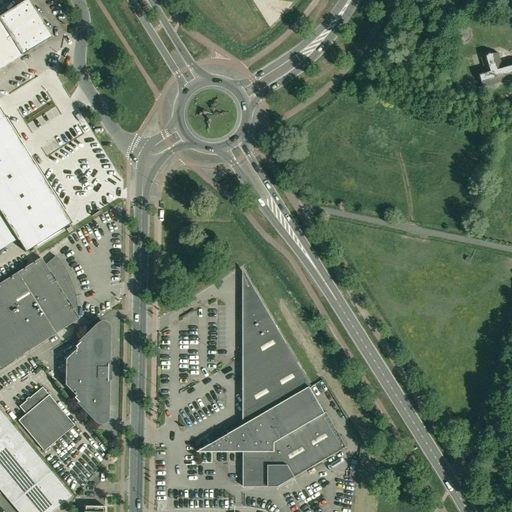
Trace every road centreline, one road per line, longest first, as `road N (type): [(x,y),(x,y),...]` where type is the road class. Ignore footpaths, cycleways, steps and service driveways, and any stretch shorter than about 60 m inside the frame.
road 1 (unclassified): [(135,511),(141,210)]
road 2 (unclassified): [(511,249),(298,209)]
road 3 (primary): [(452,484),(340,304)]
road 4 (primary): [(223,148),(340,304)]
road 5 (primary): [(340,304),(239,138)]
road 6 (unclassified): [(141,158),(81,75),(78,0)]
road 7 (tertiary): [(246,104),(311,58),(355,0)]
road 8 (tertiary): [(344,0),(292,53),(233,87)]
road 9 (unclassified): [(460,464),(511,339)]
